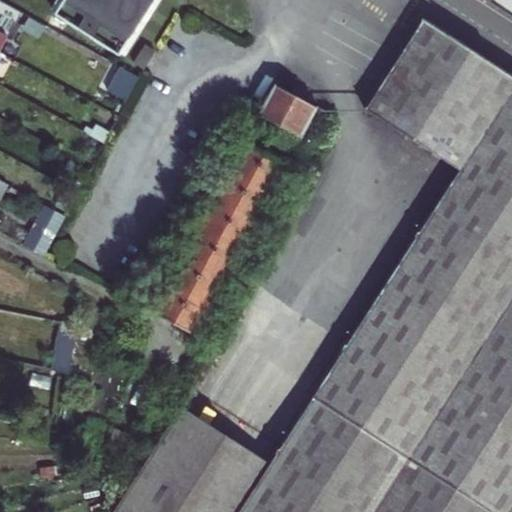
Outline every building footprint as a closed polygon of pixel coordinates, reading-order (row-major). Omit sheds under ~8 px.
[(124,57),(157,0),(71,0),(60,19),(124,57)] [(511,0),(497,0),(511,9),(511,0)] [(467,170),(304,417),(461,511),(511,511),(511,69),(435,18),(376,109),(467,170)] [(117,64),(107,86),(125,95),(135,73),(117,64)] [(274,81),(255,114),(278,127),(296,94),(274,81)] [(318,106),(296,94),(278,127),(299,139),(318,106)] [(261,126),(255,137),(287,155),(293,144),(261,126)] [(243,141),(228,169),(249,180),(264,152),(243,141)] [(212,142),(204,156),(216,163),(223,149),(212,142)] [(286,164),(264,152),(249,180),(271,193),(286,164)] [(199,165),(195,172),(207,179),(216,163),(204,156),(199,165)] [(228,169),(213,197),(233,209),(249,180),(228,169)] [(255,221),(271,193),(249,180),(233,209),(255,221)] [(290,183),(282,199),(293,205),(301,190),(290,183)] [(213,197),(197,226),(218,237),(233,209),(213,197)] [(181,199),(173,213),(185,219),(192,206),(181,199)] [(282,199),(273,214),(284,221),(288,214),(293,205),(282,199)] [(240,250),(255,221),(233,209),(218,237),(240,250)] [(47,210),(26,248),(44,259),(65,220),(47,210)] [(173,213),(166,227),(178,233),(185,219),(173,213)] [(197,226),(182,255),(202,267),(218,237),(197,226)] [(223,279),(240,250),(218,237),(202,267),(223,279)] [(258,242),(251,256),(262,262),(269,249),(258,242)] [(150,255),(142,271),(154,278),(162,262),(150,255)] [(182,255),(166,284),(186,296),(202,267),(182,255)] [(251,256),(243,270),(255,276),(260,266),(262,262),(251,256)] [(208,308),(223,279),(202,267),(186,296),(208,308)] [(142,271),(134,286),(146,292),(154,278),(142,271)] [(166,284),(150,314),(170,325),(186,296),(166,284)] [(192,337),(208,308),(186,296),(170,325),(192,337)] [(227,299),(219,314),(231,320),(239,306),(227,299)] [(219,314),(211,328),(223,335),(231,320),(219,314)] [(60,326),(52,372),(67,375),(76,330),(60,326)] [(461,511),(304,417),(282,450),(189,391),(118,500),(133,511),(461,511)]
